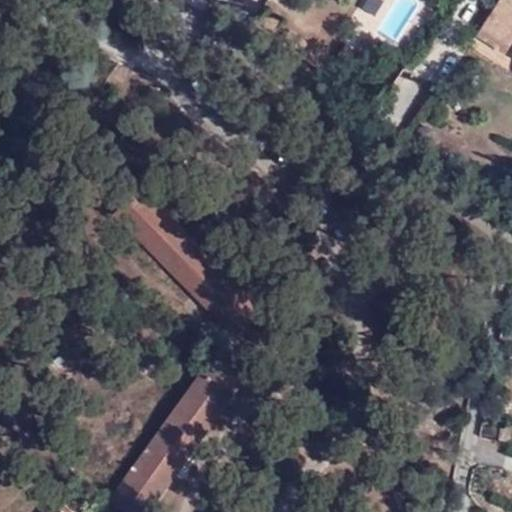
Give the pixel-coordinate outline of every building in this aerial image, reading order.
[(511,0),(498,0),(480,28),(508,47),(511,39),(511,0)] [(505,52),(508,47),(480,28),(476,33),(505,52)] [(124,220),(148,195),(141,188),(116,213),(124,220)] [(229,327),(255,303),(148,195),(124,220),(229,327)] [(261,310),(255,303),(229,327),(236,334),(261,310)] [(125,511),(147,511),(187,456),(173,446),(180,438),(193,447),(241,381),(210,360),(111,502),(125,511)] [(173,446),(187,456),(193,447),(180,438),(173,446)]
